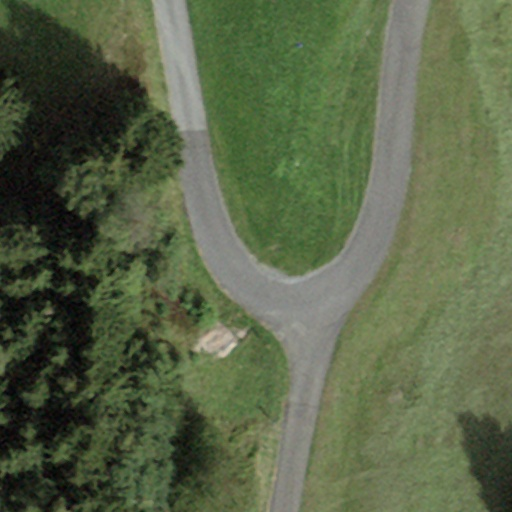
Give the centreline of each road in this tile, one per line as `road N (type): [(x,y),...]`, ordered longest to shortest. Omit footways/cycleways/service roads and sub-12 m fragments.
road 1 (unclassified): [(295,511),(340,309),(384,262),(405,178),(425,0)]
road 2 (track): [(177,0),(217,237),(261,306),(340,309)]
